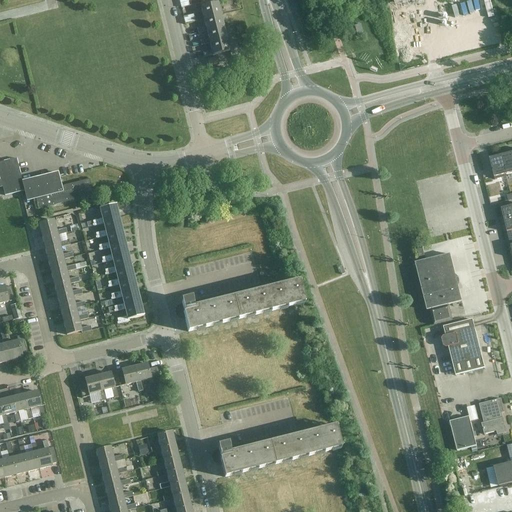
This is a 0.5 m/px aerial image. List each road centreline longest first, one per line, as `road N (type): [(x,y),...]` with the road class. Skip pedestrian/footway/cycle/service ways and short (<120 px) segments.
road 1 (secondary): [(429,511),(334,153)]
road 2 (secondary): [(309,162),(371,309),(421,511)]
road 3 (residential): [(168,335),(55,364),(26,263),(0,268)]
road 4 (unclassified): [(212,511),(168,335)]
road 5 (tertiary): [(511,62),(337,103)]
road 6 (unclassified): [(168,335),(148,250),(144,163)]
road 7 (residential): [(203,155),(164,0)]
road 8 (tertiary): [(144,163),(0,116)]
road 9 (unclassified): [(494,291),(459,146)]
